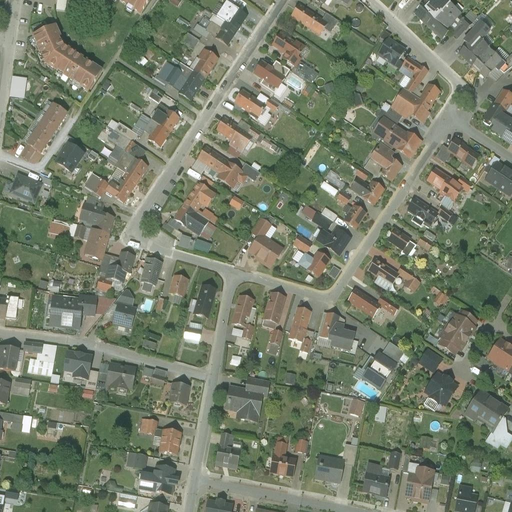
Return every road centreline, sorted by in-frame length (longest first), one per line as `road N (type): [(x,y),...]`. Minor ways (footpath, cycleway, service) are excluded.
road 1 (residential): [(283,0),(139,222),(148,248),(233,273)]
road 2 (residential): [(449,119),(332,295),(233,273)]
road 3 (residential): [(213,380),(84,343),(0,333)]
road 4 (residential): [(193,482),(351,511)]
road 5 (residential): [(449,119),(461,90),(370,0)]
